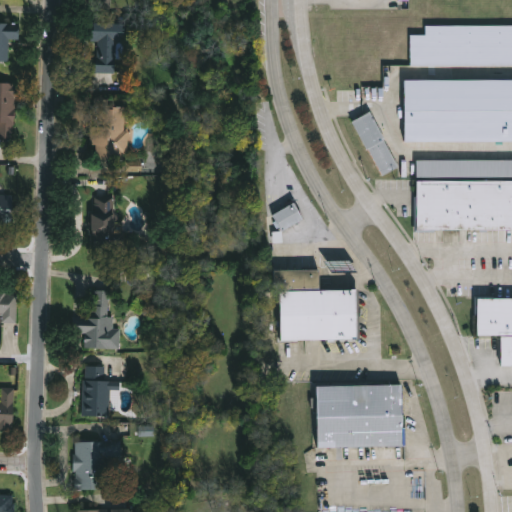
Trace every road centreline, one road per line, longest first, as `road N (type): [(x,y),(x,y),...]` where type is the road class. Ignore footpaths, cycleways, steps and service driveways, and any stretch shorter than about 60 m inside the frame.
road 1 (secondary): [(268,0),(279,102),(315,184),(424,362),(454,461),(458,511)]
road 2 (secondary): [(492,511),(485,441),(464,368),(326,125),(299,0)]
road 3 (residential): [(54,0),(40,511)]
